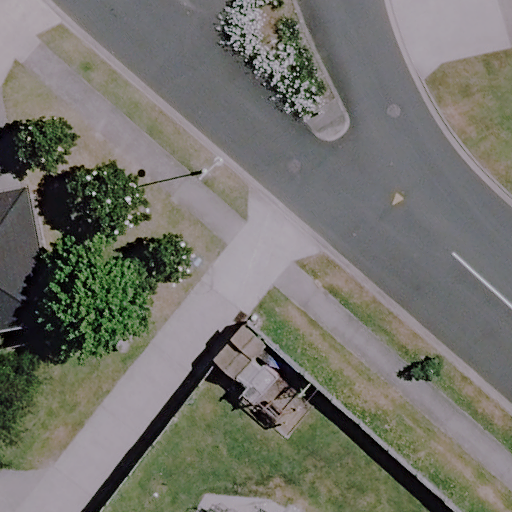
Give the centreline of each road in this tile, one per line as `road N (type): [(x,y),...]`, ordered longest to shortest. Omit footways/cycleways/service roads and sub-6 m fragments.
road 1 (residential): [(108,0),(417,251)]
road 2 (residential): [(417,251),(337,0)]
road 3 (residential): [(417,251),(511,329)]
